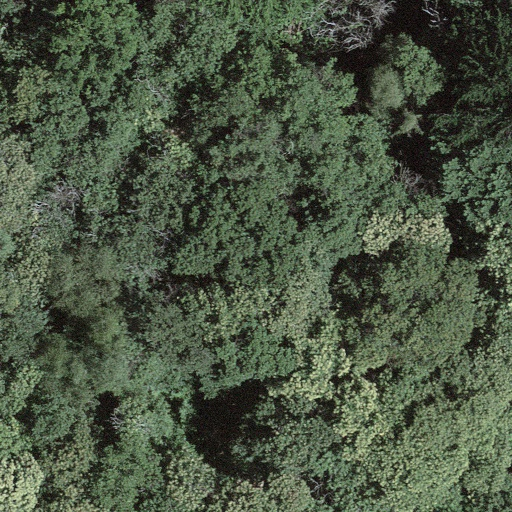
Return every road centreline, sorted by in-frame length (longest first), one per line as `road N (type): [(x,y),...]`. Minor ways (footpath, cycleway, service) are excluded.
road 1 (track): [(0,49),(173,125),(300,205),(351,299),(315,415),(219,511)]
road 2 (track): [(511,354),(382,511)]
